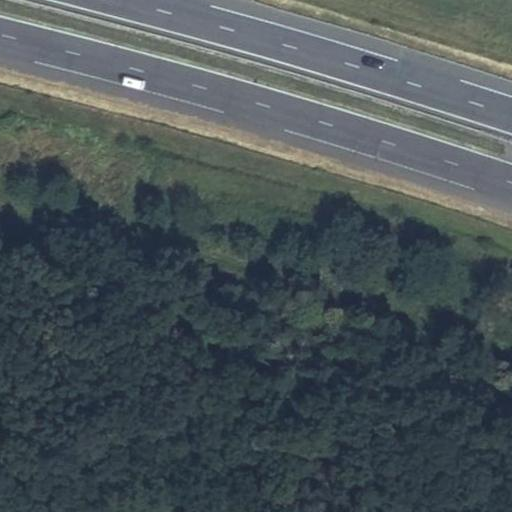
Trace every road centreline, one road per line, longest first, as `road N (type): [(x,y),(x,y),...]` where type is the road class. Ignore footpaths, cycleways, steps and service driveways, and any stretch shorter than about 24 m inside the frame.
road 1 (motorway): [(0,36),(180,81),(511,182)]
road 2 (motorway): [(511,117),(117,0)]
